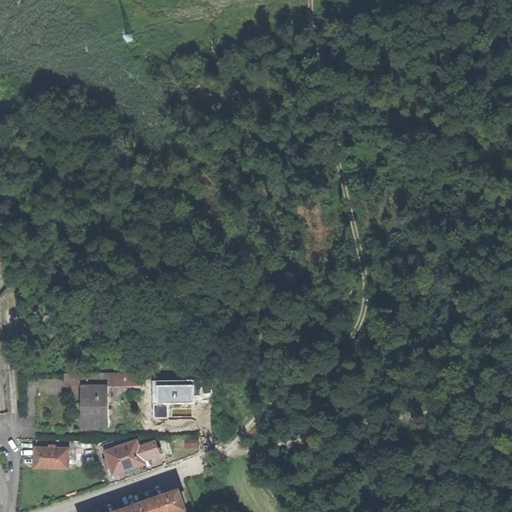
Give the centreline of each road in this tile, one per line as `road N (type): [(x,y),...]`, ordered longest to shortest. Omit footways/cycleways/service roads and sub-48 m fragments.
road 1 (track): [(311,0),(314,68),(365,276),(363,312),(335,355),(218,454),(185,467)]
road 2 (track): [(218,454),(511,398)]
road 3 (residential): [(59,511),(185,467)]
